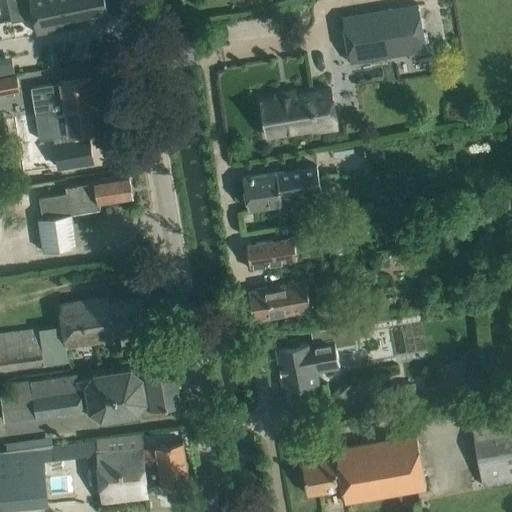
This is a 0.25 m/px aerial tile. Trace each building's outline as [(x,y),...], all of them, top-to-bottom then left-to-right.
[(109,17),(105,0),(7,0),(12,22),(35,17),(38,32),(109,17)] [(418,4),(342,16),(350,63),(425,50),(418,4)] [(17,75),(0,77),(0,93),(19,90),(17,75)] [(56,83),(31,88),(35,114),(44,112),(50,111),(65,109),(95,103),(91,77),(82,79),(56,83)] [(260,100),(266,136),(318,127),(318,125),(337,122),(331,89),(296,94),(295,90),(274,94),(275,98),(260,100)] [(50,111),(44,112),(48,138),(69,135),(100,130),(95,103),(65,109),(50,111)] [(13,144),(41,140),(38,117),(9,121),(13,144)] [(317,166),(243,178),(248,210),(268,207),(282,204),(282,201),(289,200),(289,197),(322,192),(317,166)] [(76,247),(71,214),(100,209),(99,203),(132,197),(128,173),(94,179),(94,181),(66,186),(67,193),(39,197),(42,218),(39,218),(44,252),(76,247)] [(407,209),(394,212),(395,220),(408,218),(407,209)] [(326,235),(324,223),(303,226),(305,239),(305,238),(326,235)] [(270,263),(297,258),(297,255),(308,253),(305,238),(305,239),(294,240),(294,238),(247,244),(250,265),(270,263)] [(333,277),(332,271),(322,273),(323,276),(268,287),(248,290),(254,321),(319,309),(321,320),(341,317),(338,305),(335,305),(333,299),(336,298),(333,284),(331,284),(330,277),(333,277)] [(147,328),(142,296),(109,301),(108,296),(88,299),(59,303),(66,347),(114,339),(114,333),(147,328)] [(339,366),(336,346),(355,343),(356,345),(357,345),(353,322),(352,322),(352,323),(310,330),(312,342),(310,342),(299,344),(298,338),(287,341),(288,346),(276,348),(283,389),(288,388),(291,400),(314,396),(312,384),(317,383),(315,370),(339,366)] [(0,370),(44,364),(39,329),(39,328),(0,332),(0,370)] [(185,402),(179,360),(159,363),(141,365),(142,375),(147,405),(147,408),(185,402)] [(147,405),(142,375),(131,368),(94,373),(90,377),(78,379),(77,373),(11,383),(13,394),(0,396),(4,421),(36,417),(89,409),(89,412),(101,420),(138,415),(145,406),(147,405)] [(414,382),(394,386),(396,401),(417,398),(414,382)] [(511,480),(511,417),(472,424),(483,485),(511,480)] [(427,487),(417,434),(336,448),(338,457),(302,463),(308,494),(339,488),(339,487),(343,487),(345,501),(427,487)] [(189,479),(182,441),(156,446),(156,447),(144,449),(142,435),(96,441),(102,500),(148,496),(147,484),(162,481),(162,483),(189,479)] [(0,478),(45,474),(54,473),(51,444),(0,451),(0,478)]
